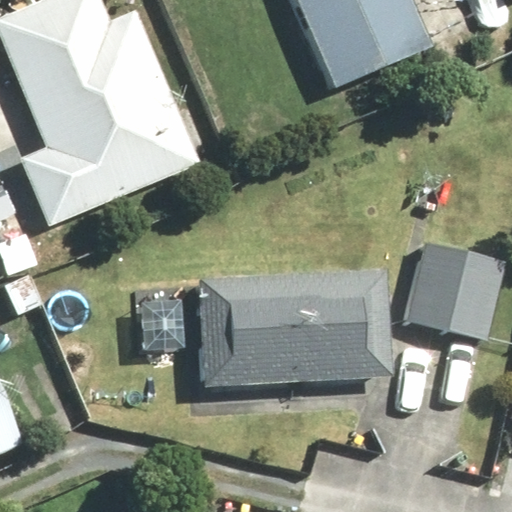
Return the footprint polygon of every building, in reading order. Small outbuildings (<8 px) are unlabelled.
[(86,0),(35,0),(0,15),(0,68),(35,150),(8,162),(39,233),(189,169),(122,15),(98,25),(86,0)] [(396,0),(277,0),(321,95),(419,51),(396,0)] [(195,261),(202,382),(388,372),(381,251),(195,261)] [(493,274),(414,254),(395,325),(475,346),(493,274)] [(0,429),(0,454),(9,451),(0,429)]
